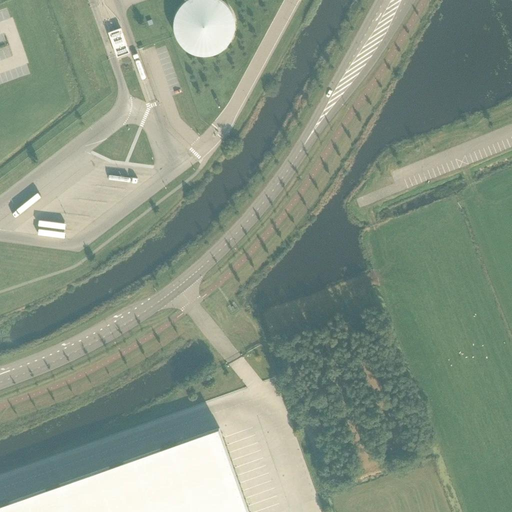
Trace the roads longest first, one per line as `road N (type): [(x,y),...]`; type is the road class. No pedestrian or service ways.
road 1 (secondary): [(0,382),(107,334),(175,289),(271,193),(333,99)]
road 2 (unknown): [(0,145),(44,112),(53,81),(30,34),(0,30)]
road 3 (unknown): [(157,144),(156,107),(119,0)]
road 4 (secondary): [(333,99),(407,0)]
